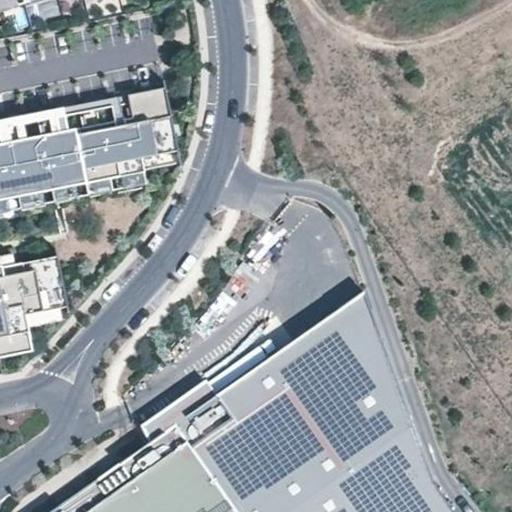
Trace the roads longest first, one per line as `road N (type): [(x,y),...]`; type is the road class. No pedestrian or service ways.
road 1 (residential): [(57,389),(182,239),(213,180),(233,82),(226,0)]
road 2 (residential): [(0,488),(82,429),(57,389)]
